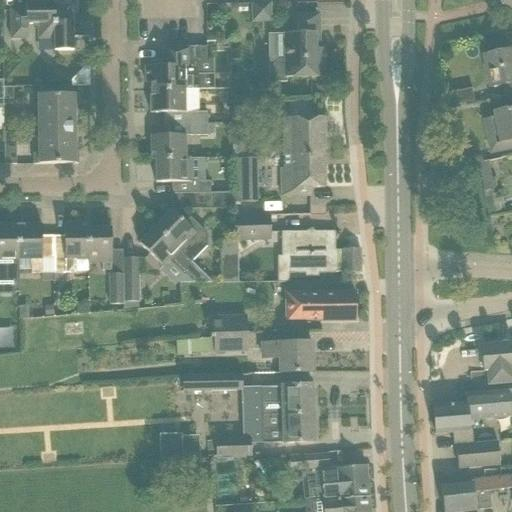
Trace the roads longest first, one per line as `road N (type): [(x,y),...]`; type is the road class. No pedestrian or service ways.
road 1 (residential): [(0,186),(83,187),(107,170),(108,0)]
road 2 (tertiary): [(406,511),(398,310)]
road 3 (tertiary): [(400,267),(397,103)]
